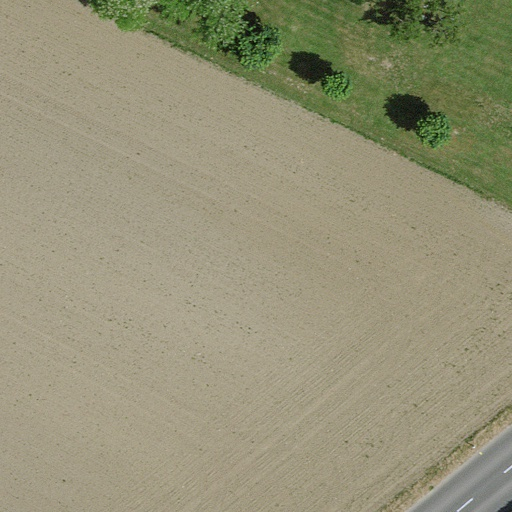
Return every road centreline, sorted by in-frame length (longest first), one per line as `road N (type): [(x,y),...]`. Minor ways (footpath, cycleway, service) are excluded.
road 1 (track): [(49,0),(511,219)]
road 2 (track): [(375,511),(511,398)]
